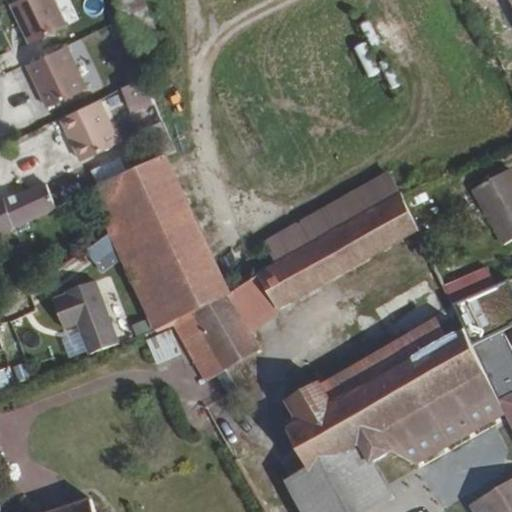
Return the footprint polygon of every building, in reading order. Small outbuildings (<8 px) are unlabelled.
[(58,0),(14,0),(14,1),(32,41),(69,24),(58,0)] [(148,0),(116,0),(124,19),(136,47),(163,37),(148,0)] [(495,66),(459,0),(400,0),(450,90),(495,66)] [(476,0),(469,4),(475,13),(481,9),(476,0)] [(84,70),(71,43),(50,53),(32,61),(44,89),(84,70)] [(352,49),(368,74),(375,70),(359,44),(352,49)] [(511,62),(503,66),(508,75),(511,72),(511,62)] [(91,87),(84,70),(44,89),(51,105),(91,87)] [(148,78),(134,85),(125,89),(136,111),(157,101),(148,78)] [(122,142),(102,99),(62,116),(83,159),(122,142)] [(165,158),(169,155),(178,151),(166,122),(153,127),(165,158)] [(227,295),(226,291),(169,155),(165,158),(92,191),(110,231),(85,249),(94,261),(117,245),(121,254),(156,328),(174,322),(204,378),(212,374),(215,380),(227,372),(225,366),(256,347),(227,295)] [(277,305),(418,229),(402,192),(390,171),(265,238),(275,260),(257,271),(277,305)] [(511,251),(511,180),(482,198),(511,252),(511,251)] [(15,226),(56,208),(47,184),(30,190),(5,202),(15,226)] [(0,233),(15,226),(5,202),(0,204),(0,233)] [(511,323),(511,278),(452,304),(463,329),(471,345),(501,331),(511,324),(511,323)] [(76,323),(88,354),(117,342),(92,280),(64,290),(64,293),(50,299),(62,328),(76,323)] [(412,456),(501,409),(511,433),(511,356),(501,331),(471,345),(463,329),(446,338),(437,320),(292,400),(301,417),(285,426),(306,465),(284,475),(305,511),(357,511),(390,495),(371,459),(393,447),(397,453),(412,456)] [(155,365),(180,354),(169,328),(144,340),(155,365)] [(511,511),(511,487),(475,508),(477,511),(511,511)] [(39,511),(96,511),(92,495),(39,511)]
